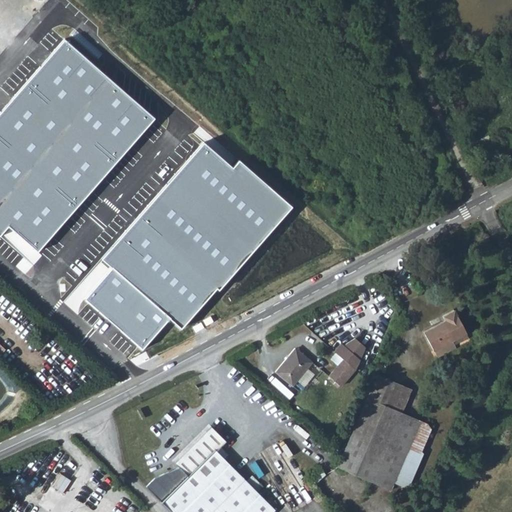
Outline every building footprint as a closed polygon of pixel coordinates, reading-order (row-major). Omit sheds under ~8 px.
[(437,352),(455,342),(472,333),(460,312),(449,317),(450,322),(428,334),(437,352)] [(437,352),(441,360),(460,350),(455,342),(437,352)] [(323,384),(335,395),(349,379),(360,354),(348,343),(339,353),(337,350),(331,356),(331,359),(339,365),(323,384)] [(305,367),(291,355),(285,361),(284,360),(269,376),(285,390),(305,367)] [(339,459),(388,489),(392,483),(404,490),(423,457),(411,450),(426,425),(408,414),(419,398),(415,395),(388,379),(339,459)] [(218,452),(223,447),(229,440),(214,425),(178,461),(183,467),(172,469),(153,478),(147,484),(175,511),(267,511),(274,506),(226,459),(218,452)] [(218,452),(226,459),(231,454),(223,447),(218,452)]
